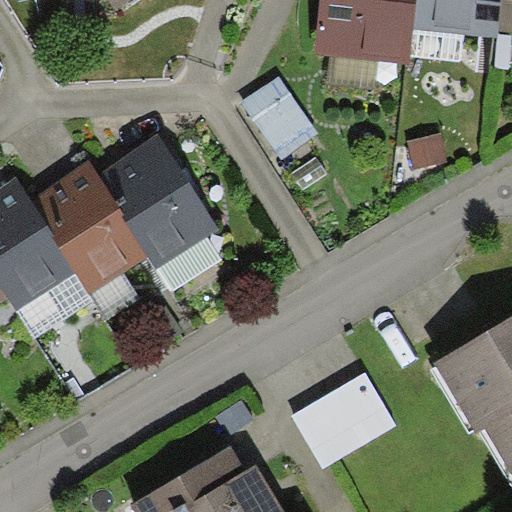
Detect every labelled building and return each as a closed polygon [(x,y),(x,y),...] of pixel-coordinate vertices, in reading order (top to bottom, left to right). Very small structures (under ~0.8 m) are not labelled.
[(408,0),(320,0),(318,37),(405,44),(408,12),(408,0)] [(408,0),(408,12),(496,19),(497,0),(408,0)] [(315,128),(278,76),(238,105),(275,157),(315,128)] [(99,173),(141,240),(147,250),(213,209),(166,132),(99,173)] [(31,193),(68,253),(83,276),(110,259),(141,240),(99,173),(89,157),(31,193)] [(22,179),(0,192),(0,279),(7,291),(68,253),(31,193),(22,179)] [(110,259),(83,276),(103,309),(131,292),(110,259)] [(477,411),(487,405),(511,389),(511,296),(435,344),(477,411)] [(322,456),(394,412),(363,363),(292,407),(322,456)] [(511,445),(511,389),(487,405),(511,445)] [(139,511),(149,511),(155,509),(238,457),(221,429),(125,489),(139,511)] [(157,511),(281,511),(244,453),(238,457),(155,509),(157,511)]
